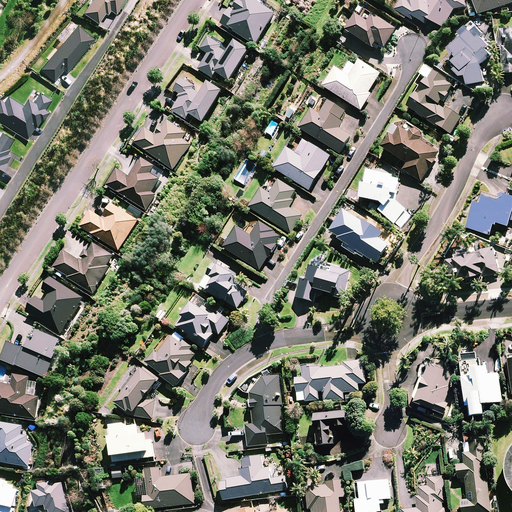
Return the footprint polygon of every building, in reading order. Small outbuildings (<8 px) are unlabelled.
[(99,23),(105,13),(108,15),(111,10),(117,14),(125,0),(92,0),(84,13),(99,23)] [(276,13),(254,0),(243,0),(236,12),(231,9),(222,24),(256,45),(276,13)] [(424,22),(429,25),(433,20),(444,27),(455,9),(467,6),(464,0),(402,0),(397,9),(414,20),(412,22),(421,27),(424,22)] [(511,0),(475,0),(480,13),(511,2),(511,0)] [(356,14),(345,31),(374,50),(378,44),(385,48),(398,28),(376,14),(371,23),(356,14)] [(481,17),(480,17),(480,18),(479,18),(479,19),(478,20),(477,21),(477,22),(477,23),(477,24),(477,25),(478,26),(478,27),(479,28),(480,29),(481,29),(482,29),(483,30),(484,30),(485,29),(486,29),(487,28),(488,27),(489,26),(489,25),(490,24),(490,23),(490,22),(490,21),(489,20),(488,19),(488,18),(487,18),(486,17),(485,17),(484,17),(482,17),(481,17)] [(95,39),(78,25),(41,69),(54,81),(64,70),(67,72),(95,39)] [(461,56),(456,60),(460,66),(456,70),(462,76),(467,75),(469,85),(488,81),(484,64),(493,54),(486,47),(489,44),(471,26),(452,47),(461,56)] [(511,28),(501,29),(501,45),(504,45),(504,72),(511,72),(511,28)] [(232,47),(211,34),(201,50),(209,54),(200,70),(214,79),(217,73),(230,81),(249,50),(236,41),(232,47)] [(381,74),(360,61),(350,77),(336,68),(324,87),(362,111),(372,95),(369,93),(381,74)] [(417,85),(421,88),(409,108),(452,134),(461,118),(442,106),(456,83),(428,66),(423,74),(417,85)] [(209,82),(202,94),(195,90),(197,88),(183,79),(175,91),(182,95),(173,111),(188,121),(192,115),(203,122),(223,91),(209,82)] [(4,100),(0,97),(0,120),(27,139),(40,119),(43,121),(49,112),(46,109),(52,100),(41,92),(33,102),(27,98),(23,105),(8,94),(4,100)] [(347,112),(329,101),(321,115),(312,109),(300,128),(341,154),(352,137),(340,129),(344,123),(341,121),(347,112)] [(188,134),(169,121),(158,136),(147,128),(136,144),(173,170),(191,145),(184,140),(188,134)] [(434,145),(423,138),(423,133),(406,122),(401,129),(397,126),(383,148),(408,164),(404,170),(422,182),(440,153),(433,148),(434,145)] [(14,140),(2,132),(0,135),(0,174),(11,156),(6,153),(14,140)] [(332,156),(311,143),(302,158),(288,148),(275,168),(310,191),(332,156)] [(155,166),(143,158),(130,177),(118,169),(107,185),(147,210),(156,195),(152,192),(160,180),(151,174),(155,166)] [(382,203),(383,204),(378,210),(400,229),(412,214),(398,202),(401,181),(392,179),(393,175),(368,171),(362,198),(382,203)] [(297,191),(280,181),(271,194),(263,189),(251,208),(292,234),(303,216),(290,208),(295,201),(292,199),(297,191)] [(511,221),(511,193),(506,191),(503,199),(484,193),(482,200),(478,199),(469,227),(493,234),(497,221),(511,225),(511,221)] [(82,227),(91,233),(88,236),(94,240),(96,236),(119,251),(138,220),(113,204),(103,219),(92,212),(82,227)] [(378,230),(348,212),(335,232),(354,244),(351,249),(356,253),(358,249),(378,262),(388,246),(374,237),(378,230)] [(283,236),(262,223),(253,237),(238,228),(225,248),(261,271),(283,236)] [(55,268),(59,271),(57,275),(63,279),(65,275),(93,293),(110,268),(107,266),(114,256),(94,243),(82,262),(66,251),(63,256),(57,252),(51,261),(57,265),(55,268)] [(453,247),(455,256),(448,258),(451,273),(464,270),(465,277),(486,273),(487,276),(501,273),(495,248),(471,253),(469,244),(453,247)] [(218,264),(210,276),(203,287),(214,294),(239,309),(249,293),(234,283),(238,277),(218,264)] [(351,272),(335,267),(333,275),(311,269),(308,280),(303,279),(298,297),(315,302),(318,289),(344,297),(351,272)] [(84,298),(52,278),(44,290),(51,294),(45,302),(38,297),(28,313),(61,334),(84,298)] [(199,295),(196,299),(177,326),(190,335),(189,338),(204,349),(216,332),(220,335),(230,320),(218,311),(217,313),(207,306),(209,303),(199,295)] [(33,335),(27,350),(10,342),(3,359),(47,378),(53,363),(63,340),(39,330),(36,337),(33,335)] [(193,346),(176,333),(174,336),(171,334),(157,351),(148,362),(163,375),(162,376),(176,387),(187,374),(186,372),(194,363),(192,361),(197,355),(190,350),(193,346)] [(480,369),(478,353),(462,355),(467,406),(470,406),(471,416),(485,415),(484,404),(503,403),(501,375),(491,376),(490,368),(480,369)] [(434,358),(432,361),(424,358),(417,377),(421,379),(414,398),(418,400),(416,403),(445,414),(449,405),(444,403),(454,377),(452,364),(434,358)] [(367,383),(364,361),(343,363),(344,366),(321,369),(321,366),(303,369),(304,377),(296,378),(299,402),(320,399),(319,392),(324,392),(325,402),(345,400),(344,393),(360,391),(359,384),(367,383)] [(161,380),(144,367),(137,377),(134,375),(120,393),(124,396),(118,403),(130,412),(132,410),(138,414),(138,417),(154,419),(157,401),(147,399),(161,380)] [(30,377),(15,374),(13,385),(0,383),(0,413),(36,419),(39,397),(28,395),(30,377)] [(284,434),(278,375),(263,377),(257,387),(256,387),(252,392),(255,424),(247,425),(250,447),(269,445),(268,435),(284,434)] [(350,426),(348,411),(316,415),(320,446),(334,444),(332,428),(350,426)] [(24,426),(0,422),(0,462),(29,467),(33,444),(27,443),(28,436),(22,435),(24,426)] [(152,424),(115,428),(116,437),(112,437),(115,463),(156,458),(152,424)] [(489,470),(485,440),(461,443),(463,463),(458,464),(459,479),(466,478),(469,500),(462,501),(463,511),(492,511),(487,470),(489,470)] [(286,475),(284,476),(278,477),(276,462),(269,463),(268,456),(244,460),(245,469),(242,470),(243,477),(222,480),(225,500),(288,490),(286,475)] [(167,477),(165,466),(147,468),(148,479),(138,480),(140,495),(145,494),(147,510),(196,504),(192,474),(167,477)] [(123,478),(122,467),(114,467),(115,478),(123,478)] [(443,504),(447,503),(444,476),(428,478),(429,486),(414,488),(417,508),(403,510),(403,511),(448,511),(448,508),(444,508),(443,504)] [(0,511),(14,511),(19,489),(6,486),(7,481),(0,479),(0,511)] [(346,497),(345,480),(326,482),(327,485),(308,487),(310,509),(313,509),(313,511),(341,511),(340,497),(346,497)] [(51,511),(70,511),(62,481),(51,484),(50,481),(40,484),(42,490),(35,492),(39,507),(49,504),(51,511)] [(393,499),(391,481),(361,483),(363,499),(358,500),(358,511),(380,511),(383,511),(382,500),(393,499)]
